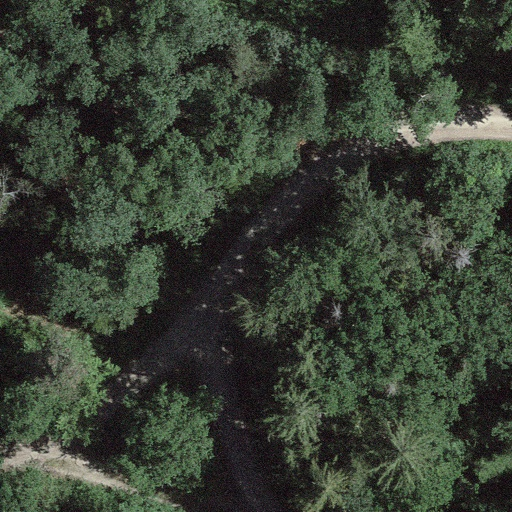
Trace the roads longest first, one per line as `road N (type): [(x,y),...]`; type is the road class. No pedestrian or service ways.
road 1 (track): [(283,511),(216,390),(226,299),(259,216),(355,137),(477,105),(511,116)]
road 2 (track): [(245,511),(82,471),(0,468)]
road 3 (track): [(82,471),(226,299)]
